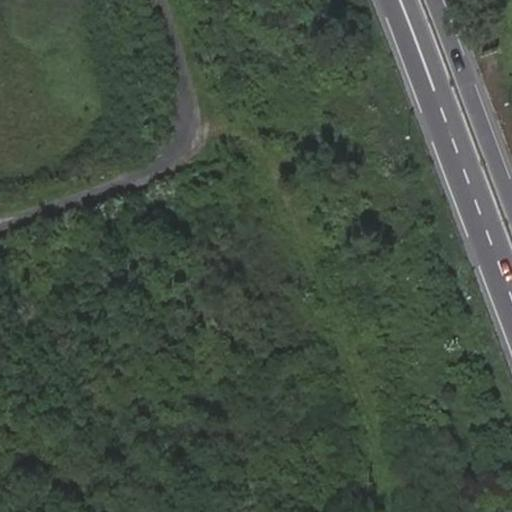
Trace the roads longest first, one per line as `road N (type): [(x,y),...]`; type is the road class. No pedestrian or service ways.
road 1 (unclassified): [(0,225),(123,187),(183,148),(191,117),(158,0)]
road 2 (primary): [(511,200),(435,0)]
road 3 (primary): [(447,124),(511,299)]
road 4 (trunk): [(392,0),(447,124)]
road 5 (primary): [(403,0),(447,124)]
